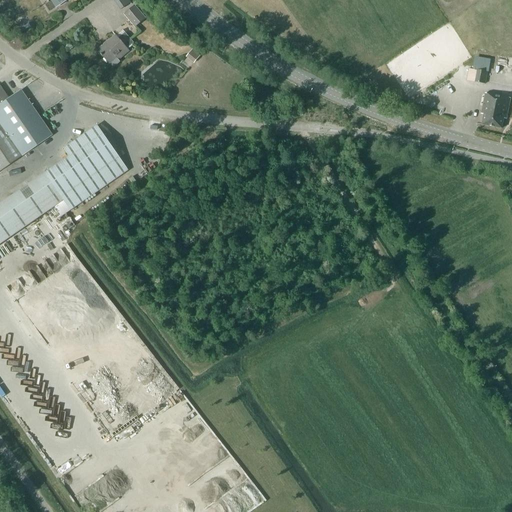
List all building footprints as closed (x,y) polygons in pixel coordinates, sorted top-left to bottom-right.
[(113,0),(120,10),(131,4),(128,0),(113,0)] [(124,15),(135,28),(146,19),(135,6),(124,15)] [(98,50),(109,63),(109,62),(113,66),(119,61),(118,59),(128,51),(126,48),(132,43),(124,33),(118,38),(115,35),(109,41),(108,39),(103,43),(104,45),(98,50)] [(194,63),(201,55),(192,48),(186,56),(194,63)] [(484,84),(486,73),(468,69),(466,81),(484,84)] [(8,99),(6,96),(0,87),(0,170),(50,136),(19,91),(8,99)] [(485,94),(480,114),(483,115),(482,124),(500,128),(502,119),(505,119),(509,99),(485,94)] [(0,207),(0,243),(54,207),(63,201),(70,210),(127,170),(113,149),(97,126),(63,149),(70,159),(0,207)] [(63,201),(54,207),(61,217),(70,210),(63,201)]
